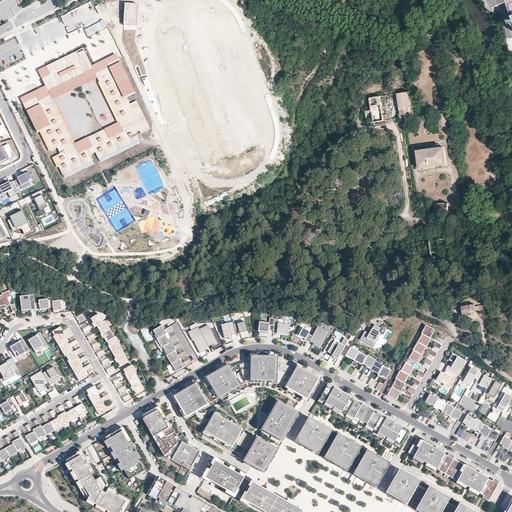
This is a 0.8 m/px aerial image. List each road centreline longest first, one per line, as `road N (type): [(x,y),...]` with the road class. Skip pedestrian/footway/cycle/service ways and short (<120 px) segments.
road 1 (residential): [(511,379),(442,320),(316,279),(301,265),(300,250),(331,224),(455,216)]
road 2 (residential): [(326,372),(267,480),(212,451)]
road 3 (residential): [(162,392),(254,347),(287,351),(326,372)]
road 4 (track): [(437,48),(455,216)]
road 5 (residential): [(212,451),(191,488),(159,471),(124,413)]
road 6 (residential): [(103,374),(69,320),(21,324),(0,348)]
road 7 (residential): [(406,417),(511,478)]
